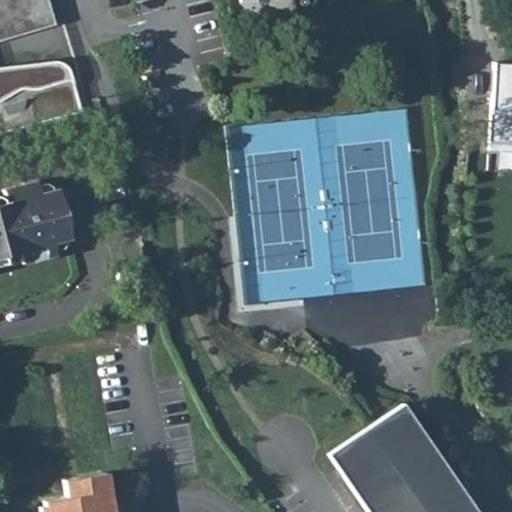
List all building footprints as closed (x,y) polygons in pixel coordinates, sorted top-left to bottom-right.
[(0,0),(0,132),(78,111),(66,70),(63,64),(55,62),(0,68),(0,39),(53,24),(46,0),(0,0)] [(511,62),(491,62),(487,144),(511,144),(511,62)] [(0,256),(18,251),(21,264),(54,255),(51,243),(68,238),(55,188),(38,193),(34,180),(0,189),(0,256)] [(364,427),(326,454),(365,511),(474,511),(400,403),(364,427)] [(35,506),(36,511),(110,511),(104,471),(60,479),(63,496),(40,500),(41,505),(35,506)]
